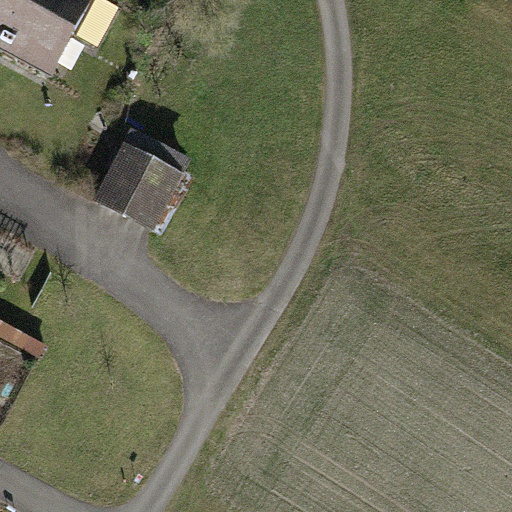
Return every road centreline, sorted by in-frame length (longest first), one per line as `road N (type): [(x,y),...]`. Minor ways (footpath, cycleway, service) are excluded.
road 1 (track): [(330,0),(336,148),(313,239),(138,511)]
road 2 (track): [(240,355),(0,185)]
